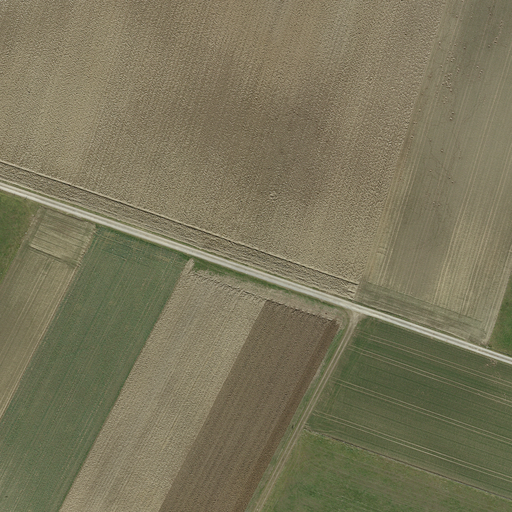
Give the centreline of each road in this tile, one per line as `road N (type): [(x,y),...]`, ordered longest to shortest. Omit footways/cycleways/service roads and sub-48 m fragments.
road 1 (track): [(0,188),(511,360)]
road 2 (track): [(361,307),(255,511)]
